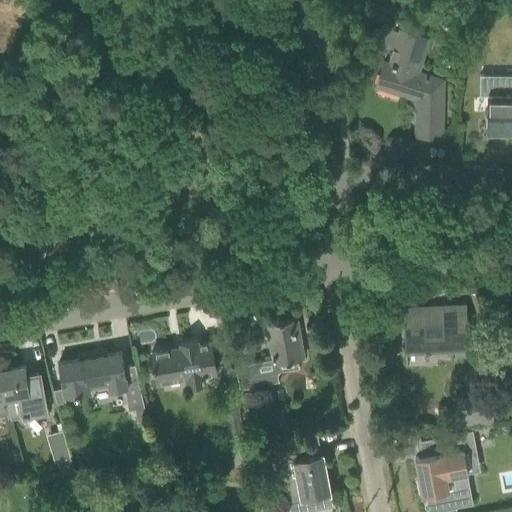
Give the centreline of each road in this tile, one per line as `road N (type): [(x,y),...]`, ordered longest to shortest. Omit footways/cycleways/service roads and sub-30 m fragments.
road 1 (track): [(259,283),(242,216),(193,131),(67,0)]
road 2 (residential): [(0,330),(332,271)]
road 3 (residential): [(379,511),(332,271)]
road 4 (residential): [(511,180),(316,178)]
road 5 (residential): [(332,271),(511,263)]
road 6 (residential): [(316,178),(304,0)]
